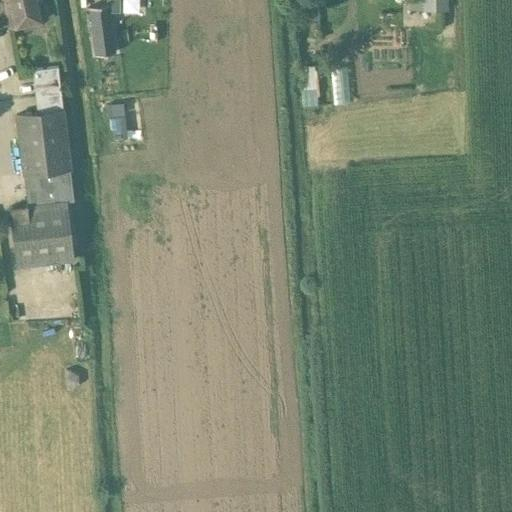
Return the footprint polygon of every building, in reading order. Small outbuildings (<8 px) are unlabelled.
[(1,0),(8,27),(46,18),(41,0),(1,0)] [(106,0),(106,4),(88,7),(96,55),(116,52),(109,11),(119,12),(119,0),(106,0)] [(409,0),(410,9),(443,9),(443,0),(409,0)] [(312,63),(299,65),(303,103),(316,102),(312,63)] [(58,66),(32,69),(33,79),(59,76),(58,66)] [(62,109),(36,113),(15,115),(26,204),(8,207),(16,267),(72,260),(65,202),(72,201),(68,169),(69,169),(62,109)]
